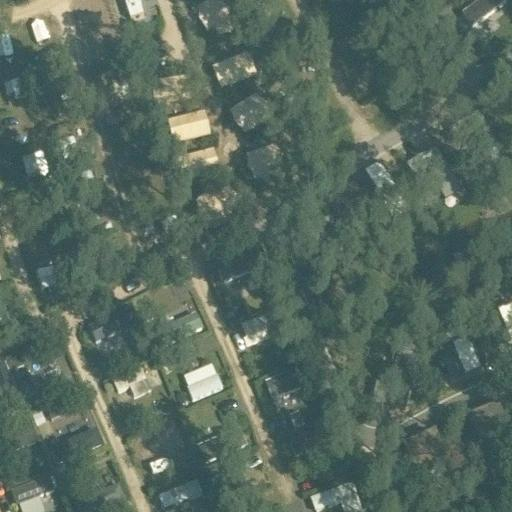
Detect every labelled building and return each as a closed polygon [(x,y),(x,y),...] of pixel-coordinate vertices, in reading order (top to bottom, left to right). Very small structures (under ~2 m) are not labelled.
[(72,0),(75,17),(90,15),(87,0),(72,0)] [(471,31),(508,5),(503,0),(485,0),(461,17),(471,31)] [(0,106),(0,123),(1,125),(16,120),(11,103),(0,106)] [(506,158),(479,114),(449,132),(458,147),(473,138),(491,167),(506,158)] [(463,195),(436,152),(407,170),(416,184),(430,175),(448,205),(463,195)] [(409,217),(379,168),(365,177),(382,204),(379,206),(392,227),(409,217)] [(14,202),(32,201),(30,183),(13,185),(14,202)] [(194,218),(210,214),(207,200),(191,203),(194,218)] [(252,248),(215,264),(223,282),(260,266),(252,248)] [(340,279),(325,286),(340,317),(387,297),(378,280),(347,294),(340,279)] [(129,306),(88,328),(95,341),(136,321),(129,306)] [(511,347),(511,313),(486,324),(497,354),(511,347)] [(201,328),(194,314),(156,330),(162,345),(201,328)] [(277,329),(271,314),(239,327),(245,341),(277,329)] [(381,341),(373,343),(376,356),(398,352),(392,322),(378,324),(381,341)] [(480,376),(468,347),(439,359),(451,388),(480,376)] [(404,411),(415,361),(398,357),(391,391),(374,387),(370,404),(404,411)] [(19,359),(9,363),(13,372),(23,368),(19,359)] [(3,362),(0,363),(0,405),(4,414),(22,406),(19,399),(3,362)] [(256,387),(289,377),(285,362),(252,372),(256,387)] [(30,383),(35,395),(68,380),(63,369),(30,383)] [(116,395),(145,381),(140,370),(111,384),(116,395)] [(314,391),(307,372),(265,387),(272,406),(314,391)] [(191,399),(220,385),(215,374),(186,388),(191,399)] [(75,391),(69,381),(37,396),(42,407),(75,391)] [(184,395),(175,399),(179,407),(187,404),(184,395)] [(162,405),(160,415),(170,417),(173,407),(162,405)] [(511,447),(511,438),(501,412),(470,426),(485,460),(511,447)] [(298,414),(289,418),(294,430),(303,426),(298,414)] [(41,416),(32,419),(37,430),(46,426),(41,416)] [(0,456),(35,445),(28,425),(0,435),(0,456)] [(337,449),(331,430),(289,445),(295,464),(337,449)] [(100,449),(93,433),(50,452),(56,467),(100,449)] [(245,455),(238,436),(196,451),(203,470),(245,455)] [(452,476),(437,442),(406,455),(421,489),(452,476)] [(38,468),(4,479),(8,491),(42,479),(38,468)] [(59,472),(56,481),(64,484),(67,475),(59,472)] [(54,497),(48,480),(10,494),(17,511),(54,497)] [(116,484),(74,504),(77,511),(96,511),(124,499),(116,484)] [(196,484),(159,499),(163,511),(173,511),(175,511),(174,508),(201,497),(196,484)] [(262,484),(236,493),(240,504),(266,495),(262,484)] [(359,511),(352,490),(311,503),(313,511),(329,511),(342,508),(343,511),(359,511)]
